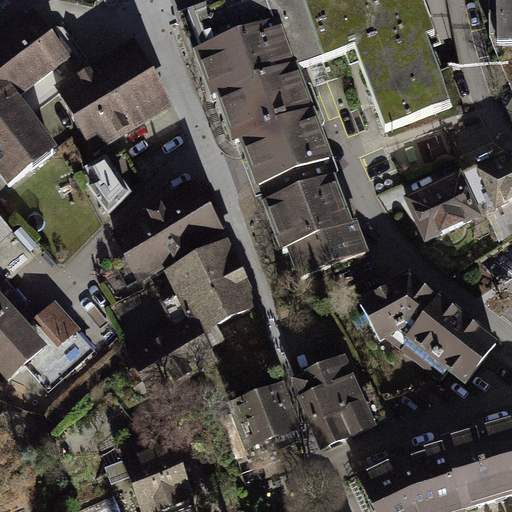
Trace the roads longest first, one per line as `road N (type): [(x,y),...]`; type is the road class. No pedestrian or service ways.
road 1 (residential): [(138,0),(224,179),(319,462)]
road 2 (residential): [(336,131),(390,242),(511,343)]
road 3 (residential): [(319,462),(511,400)]
road 4 (residential): [(511,135),(480,87),(457,0)]
